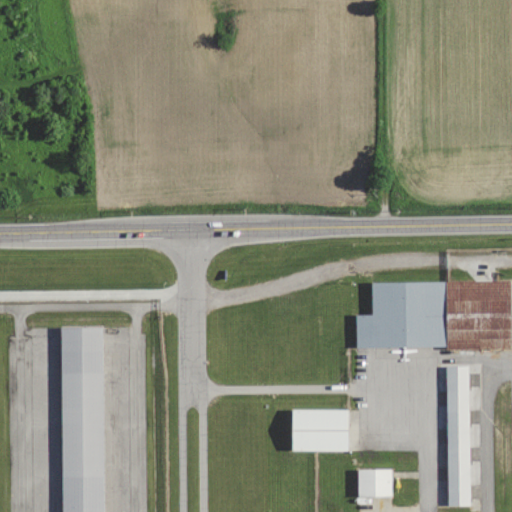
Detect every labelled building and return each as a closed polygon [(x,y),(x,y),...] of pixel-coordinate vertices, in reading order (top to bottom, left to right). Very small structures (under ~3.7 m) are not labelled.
[(356,349),(511,347),(510,280),(371,282),(372,314),(356,314),(356,349)] [(58,511),(57,335),(101,334),(103,511),(58,511)] [(446,366),(448,506),(470,505),(469,366),(446,366)] [(291,410),(292,451),(349,450),(349,435),(354,435),(354,409),(291,410)] [(358,469),(358,496),(392,496),(392,469),(358,469)]
